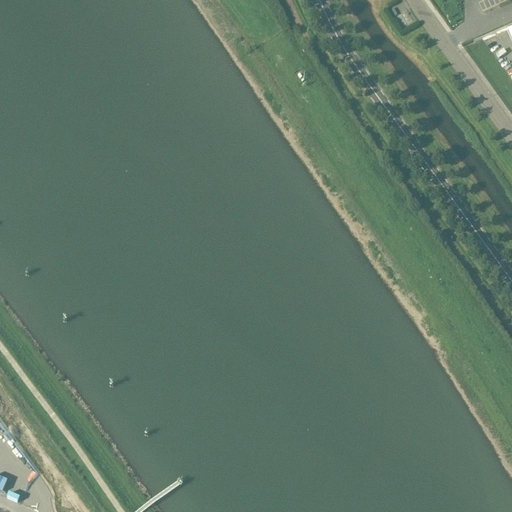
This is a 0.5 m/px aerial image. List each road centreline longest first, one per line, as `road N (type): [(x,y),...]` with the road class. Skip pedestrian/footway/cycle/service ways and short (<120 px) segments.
road 1 (tertiary): [(511,284),(367,85),(316,0)]
road 2 (unclassified): [(511,139),(413,0)]
